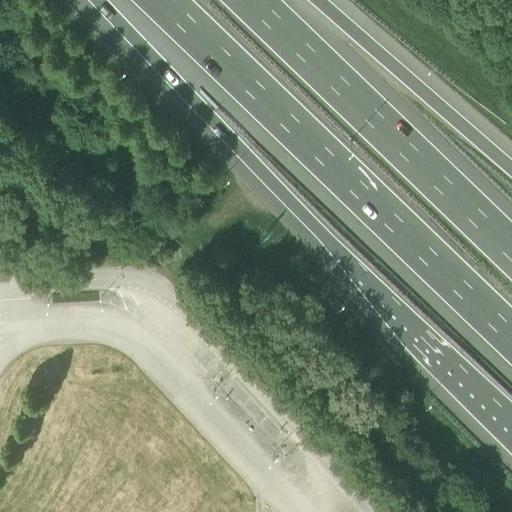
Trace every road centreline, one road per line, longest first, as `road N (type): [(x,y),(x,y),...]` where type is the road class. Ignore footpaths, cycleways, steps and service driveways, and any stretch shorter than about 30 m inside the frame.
road 1 (motorway): [(96,0),(511,419)]
road 2 (motorway): [(162,0),(511,334)]
road 3 (motorway): [(511,250),(251,0)]
road 4 (motorway): [(511,168),(317,0)]
